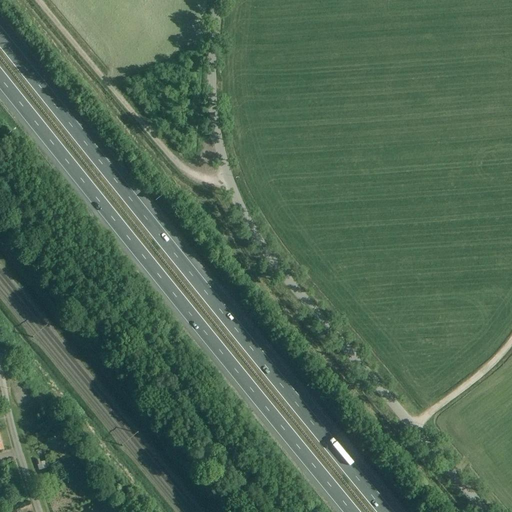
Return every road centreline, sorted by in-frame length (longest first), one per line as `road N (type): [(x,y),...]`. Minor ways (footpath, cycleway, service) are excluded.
road 1 (motorway): [(383,511),(0,39)]
road 2 (unclassified): [(483,511),(248,224),(215,126),(212,0)]
road 3 (motorway): [(0,82),(348,511)]
road 4 (track): [(273,511),(199,426),(181,385),(0,176)]
road 5 (track): [(39,0),(176,162),(212,181),(228,179)]
road 6 (unclassified): [(38,511),(0,375)]
road 7 (track): [(413,428),(511,341)]
